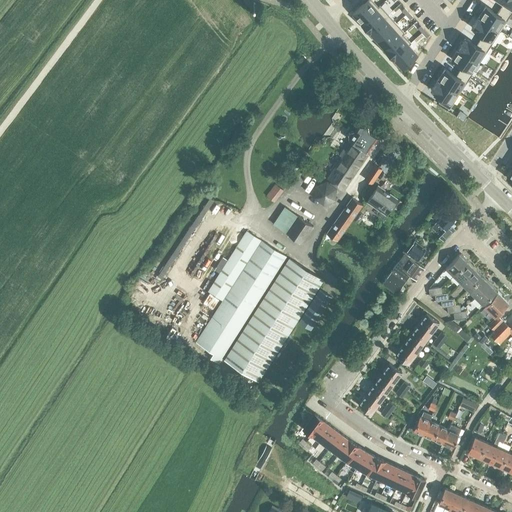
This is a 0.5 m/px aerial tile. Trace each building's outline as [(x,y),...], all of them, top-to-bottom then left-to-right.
[(372,0),(367,0),(353,13),(362,22),(381,5),(380,4),(379,6),(372,0)] [(511,0),(499,0),(503,3),(500,8),(510,15),(511,12),(511,0)] [(381,5),(362,22),(369,31),(370,31),(389,14),(381,5)] [(485,6),(479,16),(500,30),(510,15),(500,8),(497,13),(485,6)] [(389,14),(370,31),(378,40),(397,23),(389,14)] [(472,26),(472,27),(483,34),(480,39),(490,46),(500,30),(479,16),(478,16),(472,26)] [(397,23),(378,40),(386,49),(405,32),(397,23)] [(405,32),(386,49),(393,57),(394,58),(411,42),(403,34),(405,32)] [(459,47),(458,47),(480,61),(490,46),(480,39),(476,44),(465,37),(458,47),(459,47)] [(411,42),(394,58),(402,67),(418,53),(410,44),(411,43),(411,42)] [(458,47),(451,58),(463,65),(459,70),(470,77),(473,72),(471,70),(478,60),(480,62),(480,61),(458,47)] [(445,68),(438,78),(460,93),(470,77),(459,70),(456,75),(445,68)] [(432,88),(431,89),(442,96),(439,101),(450,108),(460,93),(438,78),(438,79),(432,88)] [(461,111),(457,117),(465,122),(467,118),(466,117),(467,116),(461,111)] [(327,177),(344,189),(379,136),(369,130),(368,126),(364,123),(360,124),(355,131),(353,130),(350,130),(347,133),(348,138),(352,140),(327,177)] [(295,158),(291,164),(298,169),(302,163),(295,158)] [(382,169),(376,165),(374,163),(364,178),(372,184),(382,169)] [(261,191),(260,193),(264,197),(273,185),(269,182),(269,181),(261,191)] [(267,196),(275,202),(284,190),(276,184),(267,196)] [(378,185),(367,201),(379,209),(386,214),(391,206),(396,210),(402,201),(378,185)] [(363,204),(353,197),(327,233),(337,240),(363,204)] [(285,206),(274,223),(302,242),(313,225),(285,206)] [(448,211),(433,227),(440,234),(439,235),(444,240),(452,232),(455,228),(454,227),(456,225),(456,223),(454,221),(456,218),(448,211)] [(360,212),(355,220),(359,223),(364,215),(360,212)] [(223,300),(196,342),(258,381),(323,279),(248,232),(210,292),(223,300)] [(415,240),(406,251),(417,260),(426,248),(415,240)] [(415,261),(405,253),(382,282),(396,293),(410,274),(416,278),(423,267),(415,261)] [(446,268),(454,275),(468,260),(464,255),(462,257),(459,254),(446,268)] [(454,275),(461,282),(474,268),(472,266),(473,265),(468,260),(454,275)] [(461,282),(468,289),(483,274),(478,269),(477,271),(474,268),(461,282)] [(468,289),(475,296),(489,283),(486,280),(488,279),(483,274),(468,289)] [(489,283),(475,296),(472,300),(480,307),(498,289),(493,283),(491,285),(489,283)] [(430,295),(435,294),(443,293),(442,286),(429,288),(430,295)] [(436,301),(441,300),(449,299),(448,292),(443,293),(435,294),(436,301)] [(485,306),(495,315),(508,302),(498,292),(485,306)] [(314,295),(293,328),(305,335),(326,303),(314,295)] [(442,307),(447,306),(455,304),(454,298),(449,299),(441,300),(442,307)] [(448,313),(453,312),(461,310),(460,304),(455,304),(447,306),(448,313)] [(453,312),(454,318),(467,316),(466,310),(461,310),(453,312)] [(426,313),(419,323),(431,332),(439,322),(426,313)] [(498,316),(489,324),(494,329),(503,320),(498,316)] [(491,335),(497,341),(509,330),(507,328),(509,326),(504,321),(491,335)] [(419,323),(411,333),(424,342),(431,332),(419,323)] [(463,328),(458,333),(467,341),(472,336),(463,328)] [(442,331),(438,337),(444,341),(448,335),(442,331)] [(411,333),(404,343),(416,352),(424,342),(411,333)] [(444,341),(438,337),(434,343),(440,347),(444,341)] [(416,352),(404,343),(396,354),(409,363),(416,352)] [(427,352),(423,357),(429,362),(433,356),(427,352)] [(429,362),(423,357),(419,363),(425,367),(429,362)] [(505,358),(500,363),(505,368),(510,363),(505,358)] [(390,362),(382,373),(395,382),(402,372),(390,362)] [(382,373),(375,383),(387,392),(395,382),(382,373)] [(427,375),(424,380),(433,387),(436,382),(427,375)] [(406,381),(401,387),(407,391),(411,385),(406,381)] [(375,383),(367,393),(380,402),(387,392),(375,383)] [(407,391),(401,387),(397,392),(403,397),(407,391)] [(380,402),(367,393),(359,404),(372,413),(380,402)] [(461,403),(467,406),(470,400),(463,397),(461,403)] [(391,401),(386,407),(392,411),(396,405),(391,401)] [(428,408),(434,411),(437,405),(431,402),(428,408)] [(392,411),(386,407),(382,413),(388,417),(392,411)] [(447,417),(453,420),(456,414),(450,411),(447,417)] [(315,413),(303,428),(312,434),(324,419),(315,413)] [(414,430),(423,434),(430,420),(420,415),(414,430)] [(324,419),(312,434),(321,441),(332,426),(324,419)] [(439,424),(430,420),(423,434),(433,438),(439,424)] [(451,424),(449,428),(439,424),(433,438),(443,443),(451,424)] [(451,424),(443,443),(453,447),(461,428),(451,424)] [(332,426),(321,441),(330,448),(341,432),(332,426)] [(341,432),(330,448),(338,454),(350,439),(341,432)] [(475,436),(468,451),(479,456),(486,441),(475,436)] [(350,439),(338,454),(347,461),(358,445),(350,439)] [(486,441),(479,456),(490,461),(497,446),(486,441)] [(497,446),(490,461),(501,466),(508,451),(510,446),(503,443),(499,441),(497,446)] [(358,445),(347,461),(357,467),(367,451),(358,445)] [(367,451),(357,467),(368,473),(376,456),(367,451)] [(511,452),(508,451),(501,466),(511,470),(511,452)] [(376,456),(368,473),(378,477),(385,460),(376,456)] [(385,460),(378,477),(387,482),(395,465),(385,460)] [(395,465),(387,482),(397,486),(405,469),(395,465)] [(405,469),(397,486),(407,491),(415,474),(405,469)] [(415,474),(407,491),(417,496),(425,479),(415,474)] [(438,502),(450,507),(456,492),(445,487),(438,502)] [(349,489),(346,495),(354,499),(357,492),(349,489)] [(450,507),(461,511),(467,497),(456,492),(450,507)] [(461,511),(473,511),(478,502),(467,497),(461,511)] [(372,501),(367,511),(394,511),(389,509),(386,508),(372,501)] [(473,511),(486,511),(489,507),(478,502),(473,511)]
